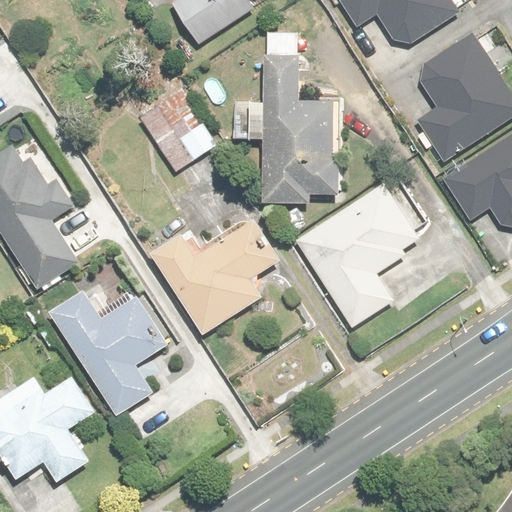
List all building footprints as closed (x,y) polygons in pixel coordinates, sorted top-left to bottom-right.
[(274,0),(178,0),(173,4),(202,48),(274,0)] [(463,15),(452,0),(338,0),(360,31),(380,17),(405,54),(463,15)] [(511,124),(511,93),(479,39),(420,75),(443,112),(422,124),(446,164),(511,124)] [(306,62),(270,62),(270,106),(238,106),(237,143),(269,143),(268,207),(313,207),(313,198),(342,198),(342,158),(339,158),(339,106),(305,105),(306,62)] [(206,128),(166,154),(180,175),(220,149),(206,128)] [(511,147),(450,184),(473,225),(492,214),(508,240),(511,237),(511,147)] [(30,172),(16,151),(0,161),(0,227),(40,290),(80,265),(55,225),(78,210),(61,184),(52,190),(37,167),(30,172)] [(407,257),(427,244),(390,187),(300,245),(359,338),(401,312),(385,287),(414,268),(407,257)] [(282,267),(254,221),(203,252),(193,236),(158,258),(208,338),(268,301),(257,282),(282,267)] [(110,322),(94,296),(58,319),(122,420),(160,396),(142,369),(172,351),(141,302),(110,322)] [(98,417),(76,381),(49,398),(39,381),(0,405),(0,414),(4,421),(0,423),(0,449),(21,483),(49,465),(62,486),(94,466),(73,433),(98,417)]
